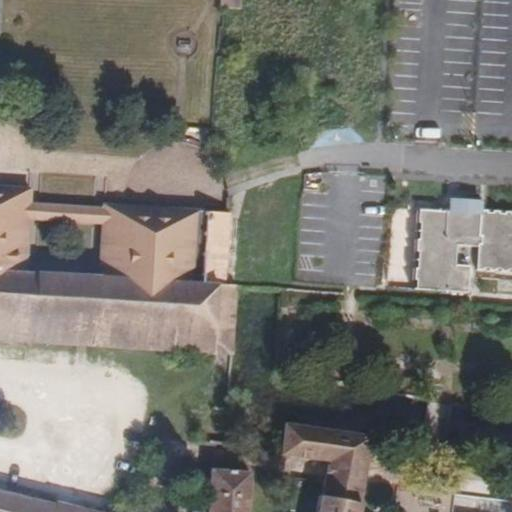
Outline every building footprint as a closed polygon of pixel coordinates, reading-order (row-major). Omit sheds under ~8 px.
[(239,0),(220,0),(220,8),(239,9),(239,0)] [(0,189),(0,341),(75,346),(76,325),(92,325),(92,347),(151,351),(152,331),(169,332),(168,352),(213,355),(217,287),(223,286),(228,216),(103,207),(103,211),(102,225),(99,276),(26,272),(30,222),(31,208),(32,191),(0,189)] [(426,199),(425,212),(476,215),(477,211),(477,200),(426,199)] [(103,211),(31,208),(30,222),(102,225),(103,211)] [(425,212),(414,211),(408,289),(463,291),(465,266),(454,265),(455,246),(475,246),(474,268),(511,269),(511,212),(477,211),(476,215),(425,212)] [(221,355),(232,356),(235,287),(226,286),(223,286),(217,287),(213,355),(221,355)] [(75,346),(92,347),(92,325),(76,325),(75,346)] [(152,331),(151,351),(168,352),(169,332),(152,331)] [(373,437),(285,421),(278,455),(325,464),(324,471),(323,476),(364,484),(366,477),(371,448),(373,437)] [(245,511),(247,473),(210,472),(206,476),(205,511),(202,511),(245,511)] [(364,484),(323,476),(319,500),(360,509),(364,484)] [(0,511),(56,511),(57,507),(0,493),(0,511)] [(316,511),(360,511),(360,509),(319,500),(316,511)]
